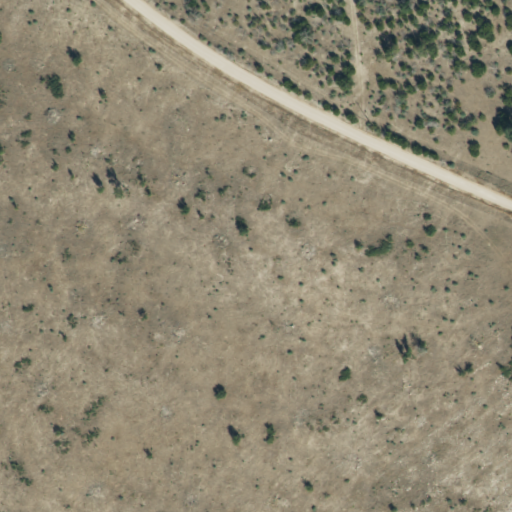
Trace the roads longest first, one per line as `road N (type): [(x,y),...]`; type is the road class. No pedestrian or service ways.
road 1 (residential): [(97,0),(168,66),(340,170),(511,241)]
road 2 (residential): [(388,190),(371,0)]
